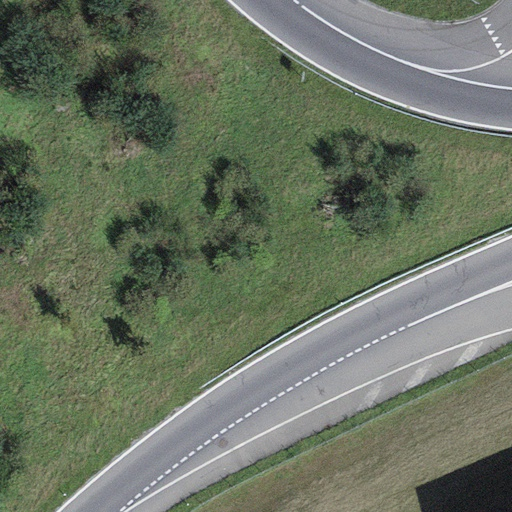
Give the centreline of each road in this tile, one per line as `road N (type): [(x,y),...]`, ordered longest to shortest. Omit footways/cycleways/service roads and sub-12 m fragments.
road 1 (trunk): [(92,511),(177,441),(299,362),(511,263)]
road 2 (trunk): [(511,105),(390,75),(346,55),(268,0)]
